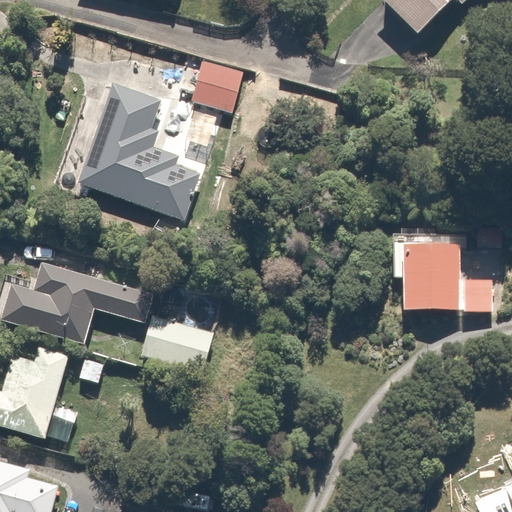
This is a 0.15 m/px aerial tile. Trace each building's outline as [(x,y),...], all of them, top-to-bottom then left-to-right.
[(164,0),(83,0),(161,15),(164,0)] [(430,0),(374,0),(359,17),(396,51),(437,6),(430,0)] [(226,86),(185,78),(176,122),(217,130),(226,86)] [(147,114),(100,98),(65,199),(171,235),(187,187),(161,178),(165,166),(139,158),(145,142),(138,140),(147,114)] [(474,217),(472,245),(502,247),(504,219),(474,217)] [(391,292),(391,326),(483,327),(483,294),(450,293),(450,264),(457,264),(457,249),(381,248),(380,292),(391,292)] [(487,249),(461,248),(461,266),(487,266),(487,249)] [(28,297),(0,289),(0,338),(78,360),(87,328),(137,341),(145,310),(32,279),(28,297)] [(210,347),(144,336),(137,377),(204,387),(210,347)] [(0,444),(38,455),(62,370),(26,360),(22,374),(1,368),(0,370),(0,444)] [(106,366),(82,360),(77,379),(101,385),(106,366)] [(73,422),(52,417),(46,440),(67,446),(73,422)] [(511,511),(511,452),(510,453),(511,457),(511,480),(511,481),(511,482),(511,491),(495,499),(501,511),(511,511)] [(21,484),(0,478),(0,511),(50,511),(53,503),(19,494),(21,484)]
